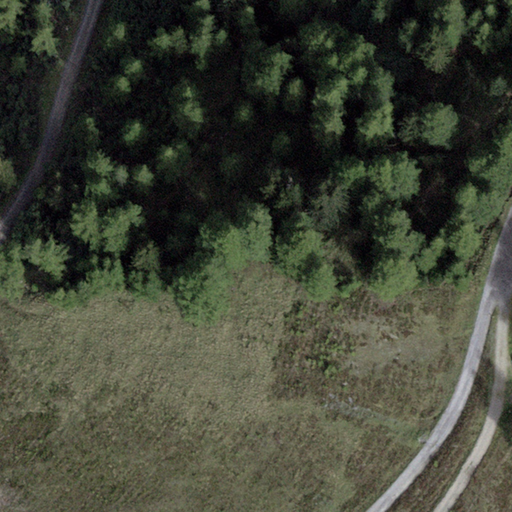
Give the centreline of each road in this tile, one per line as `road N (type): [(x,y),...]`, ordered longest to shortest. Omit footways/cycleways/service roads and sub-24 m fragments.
road 1 (track): [(497,280),(463,377),(419,453),(363,511)]
road 2 (track): [(0,220),(38,151),(61,64),(92,0)]
